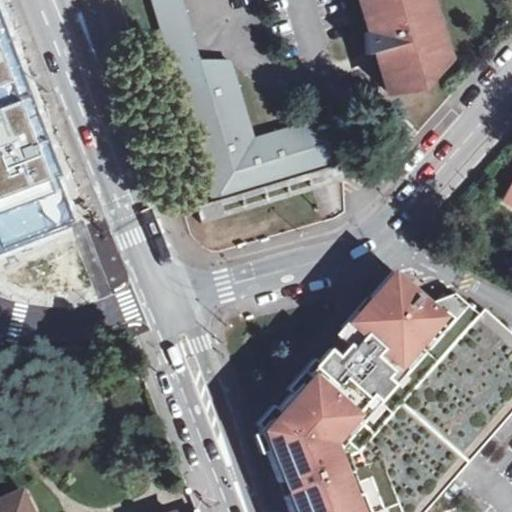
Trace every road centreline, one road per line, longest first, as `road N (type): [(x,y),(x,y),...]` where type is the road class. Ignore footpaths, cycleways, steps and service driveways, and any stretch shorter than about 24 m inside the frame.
road 1 (unclassified): [(169,304),(366,243),(511,90)]
road 2 (secondary): [(169,304),(247,511)]
road 3 (residential): [(0,315),(74,327),(127,311),(161,287)]
road 4 (secondary): [(46,0),(104,146)]
road 5 (secondary): [(104,146),(161,287)]
road 6 (trunk): [(104,146),(88,0)]
road 7 (unknown): [(122,511),(146,500),(240,492)]
